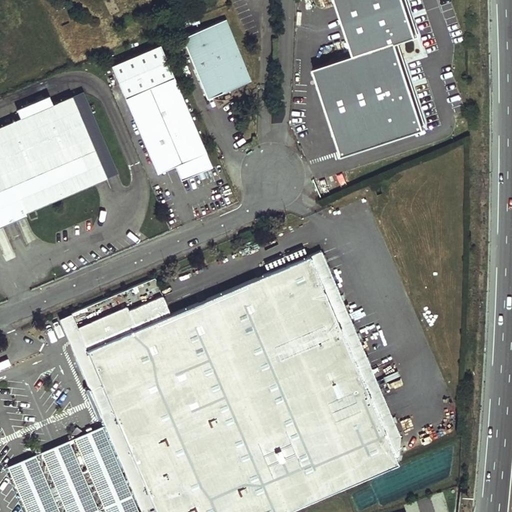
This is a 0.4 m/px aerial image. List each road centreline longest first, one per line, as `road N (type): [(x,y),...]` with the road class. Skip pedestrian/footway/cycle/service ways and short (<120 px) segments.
road 1 (motorway): [(509,0),(510,222),(493,511)]
road 2 (residential): [(0,320),(283,197),(286,158)]
